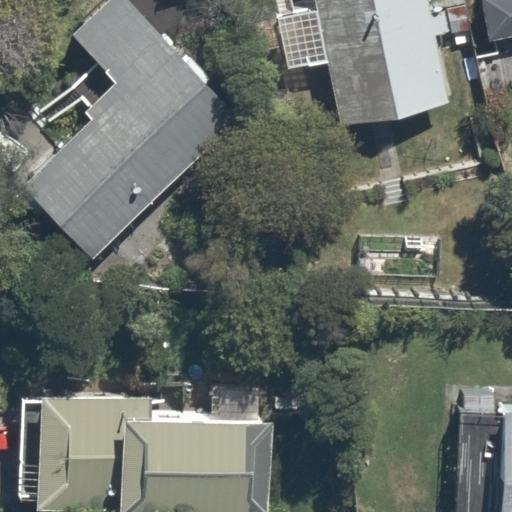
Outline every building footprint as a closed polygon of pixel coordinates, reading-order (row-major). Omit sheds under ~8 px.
[(235,109),(134,0),(101,0),(72,28),(113,72),(13,165),(87,245),(235,109)] [(432,0),(312,0),(335,122),(451,100),(432,0)] [(511,0),(471,0),(476,26),(511,19),(511,0)] [(157,292),(153,373),(0,365),(0,407),(12,408),(8,492),(255,505),(261,379),(215,376),(219,295),(157,292)] [(511,511),(511,381),(459,378),(450,511),(511,511)]
